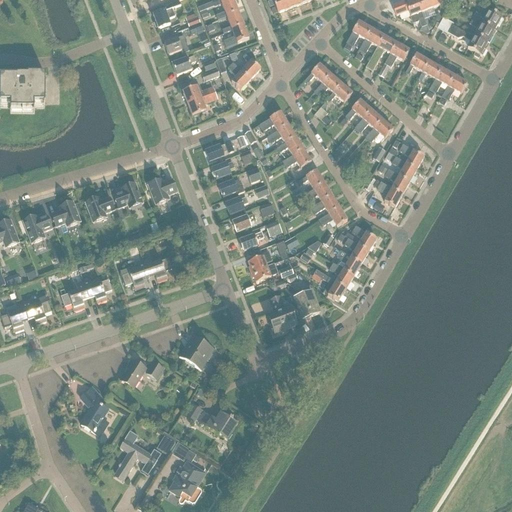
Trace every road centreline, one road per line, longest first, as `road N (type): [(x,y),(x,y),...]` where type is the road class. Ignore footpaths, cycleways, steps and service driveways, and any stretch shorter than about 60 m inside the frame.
road 1 (residential): [(226,289),(254,354),(273,361),(353,327),(407,239)]
road 2 (tertiary): [(15,363),(226,289)]
road 3 (residential): [(407,239),(353,203),(280,82)]
road 4 (residential): [(0,200),(172,149)]
road 5 (residential): [(451,159),(317,45)]
road 6 (residential): [(494,81),(360,7)]
road 7 (tertiary): [(226,289),(172,149)]
road 8 (residential): [(0,60),(58,60),(128,34)]
road 9 (residential): [(280,82),(237,125),(172,149)]
road 10 (tertiary): [(172,149),(128,34)]
